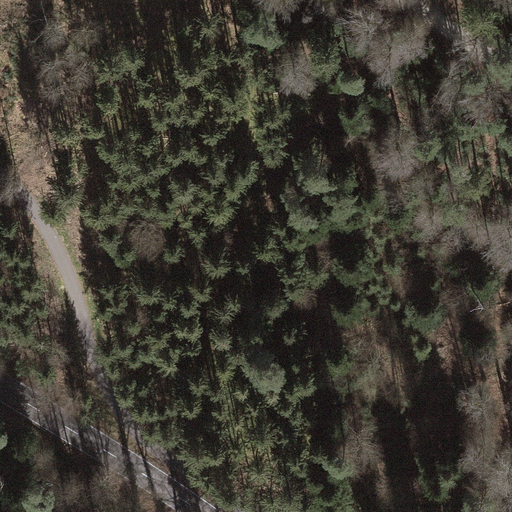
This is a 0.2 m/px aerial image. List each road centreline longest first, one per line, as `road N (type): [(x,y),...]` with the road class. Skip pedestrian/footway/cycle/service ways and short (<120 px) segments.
road 1 (tertiary): [(199,511),(0,382)]
road 2 (track): [(408,0),(511,66)]
